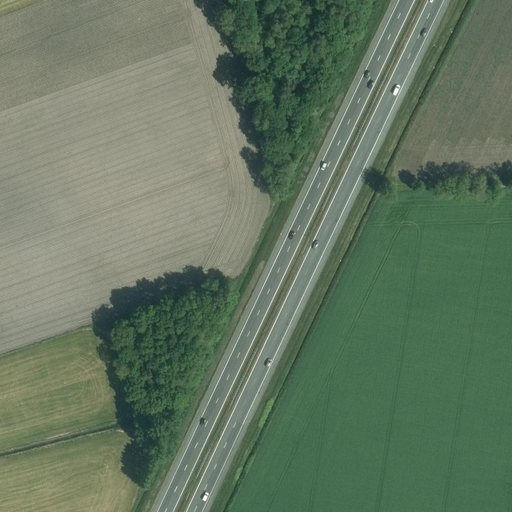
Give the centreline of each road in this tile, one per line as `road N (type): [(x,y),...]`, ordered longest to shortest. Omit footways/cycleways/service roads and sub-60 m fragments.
road 1 (motorway): [(194,511),(437,0)]
road 2 (motorway): [(407,0),(165,511)]
